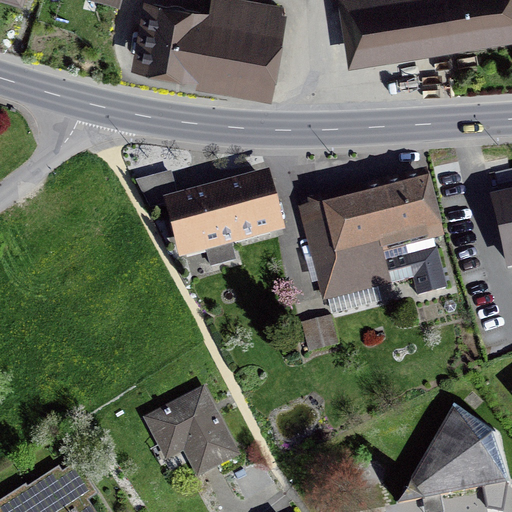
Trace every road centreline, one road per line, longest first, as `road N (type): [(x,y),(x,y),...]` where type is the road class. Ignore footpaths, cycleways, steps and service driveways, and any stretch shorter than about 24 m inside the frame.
road 1 (primary): [(511,118),(258,131),(87,103)]
road 2 (residential): [(0,195),(50,159),(87,103)]
